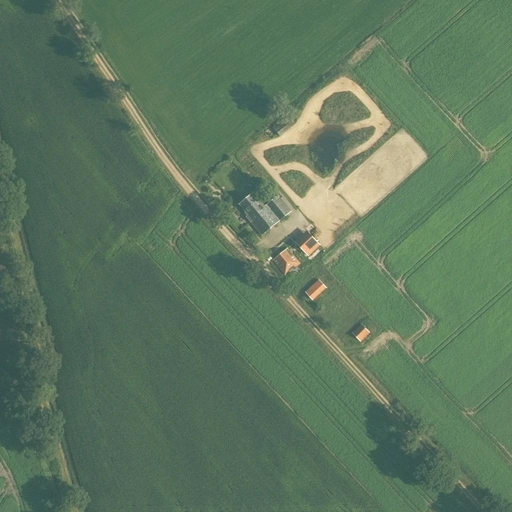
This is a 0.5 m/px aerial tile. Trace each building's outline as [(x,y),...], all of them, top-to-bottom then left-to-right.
[(287,114),(273,127),(281,136),(295,124),(287,114)] [(246,217),(262,236),(291,211),(278,196),(265,206),(254,193),(239,205),(248,215),(246,217)] [(295,242),(308,256),(321,246),(307,231),(295,242)] [(284,248),(272,260),(284,273),(296,261),(284,248)] [(305,293),(313,301),(327,288),(319,280),(305,293)] [(362,324),(352,333),(361,342),(370,333),(362,324)]
